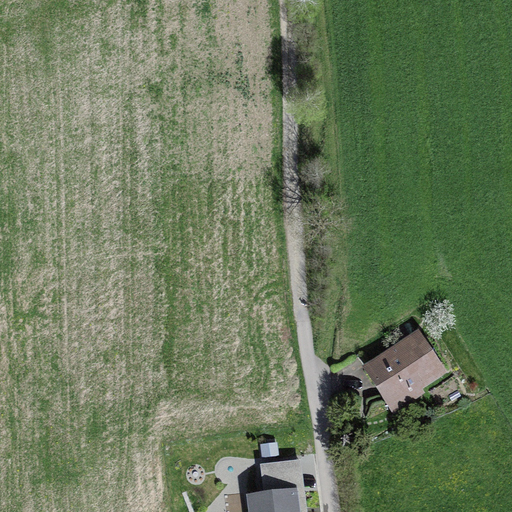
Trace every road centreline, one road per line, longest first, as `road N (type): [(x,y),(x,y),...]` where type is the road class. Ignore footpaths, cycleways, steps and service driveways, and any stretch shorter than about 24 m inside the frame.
road 1 (track): [(285,0),(303,322)]
road 2 (unclassified): [(331,511),(303,322)]
